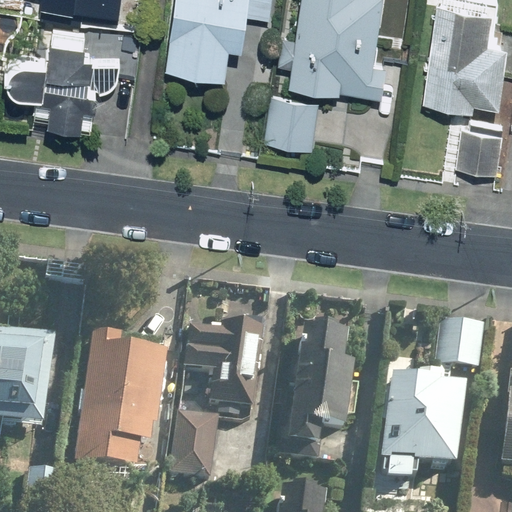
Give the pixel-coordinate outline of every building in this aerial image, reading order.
[(48,0),(47,13),(87,16),(88,4),(99,5),(99,0),(48,0)] [(234,34),(272,37),(274,0),(177,0),(172,66),(231,71),(234,34)] [(296,78),(388,86),(392,57),(387,56),(391,0),(308,0),(305,35),(288,34),(286,59),(298,60),(296,78)] [(498,3),(470,0),(439,0),(430,96),(482,101),(483,92),(508,95),(511,56),(511,35),(495,34),(498,3)] [(59,24),(57,50),(37,49),(35,49),(34,49),(32,49),(31,50),(29,50),(28,51),(27,51),(25,52),(24,53),(23,54),(22,56),(21,57),(21,58),(20,60),(20,61),(19,63),(19,64),(19,66),(19,67),(19,69),(20,70),(20,71),(21,73),(22,74),(23,75),(23,77),(25,78),(26,79),(27,79),(28,80),(30,81),(31,81),(33,82),(34,82),(36,82),(44,82),(42,106),(55,106),(54,118),(101,120),(103,83),(104,84),(105,84),(106,84),(107,84),(108,84),(109,84),(110,84),(111,84),(112,84),(113,83),(114,83),(115,83),(115,82),(116,82),(117,81),(118,80),(119,79),(120,78),(121,77),(121,76),(122,75),(122,74),(122,73),(122,72),(141,73),(142,54),(117,52),(118,36),(92,34),(92,27),(59,24)] [(0,92),(4,93),(9,34),(0,33),(0,92)] [(324,94),(273,89),(269,138),(320,143),(324,94)] [(508,119),(463,117),(461,164),(506,166),(508,119)] [(256,410),(261,410),(267,325),(225,322),(225,330),(188,328),(185,370),(215,372),(212,416),(177,414),(173,475),(218,478),(223,419),(255,421),(256,410)] [(354,431),(358,367),(350,367),(353,325),(319,322),(318,346),(300,345),(293,443),(318,444),(320,428),(354,431)] [(485,326),(441,322),(438,365),(482,369),(485,326)] [(60,333),(0,325),(0,427),(48,433),(60,333)] [(79,466),(146,473),(148,451),(122,448),(123,442),(162,446),(172,348),(129,344),(129,335),(93,331),(79,466)] [(448,377),(394,373),(386,472),(391,472),(391,480),(416,482),(417,476),(422,476),(423,464),(463,468),(470,384),(447,382),(448,377)] [(60,468),(27,468),(26,501),(59,502),(60,468)] [(288,486),(284,511),(329,511),(332,492),(288,486)]
